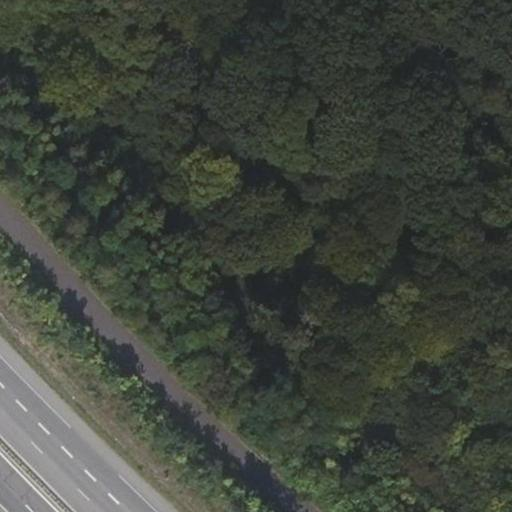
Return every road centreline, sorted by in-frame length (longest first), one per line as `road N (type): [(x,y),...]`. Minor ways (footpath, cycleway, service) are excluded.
road 1 (track): [(309,511),(227,441),(0,205)]
road 2 (motorway): [(108,511),(0,396)]
